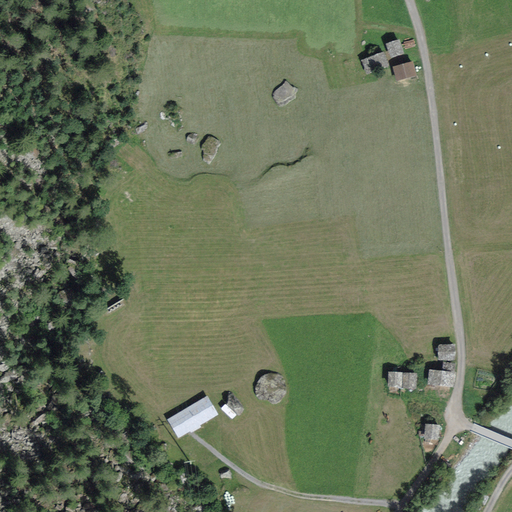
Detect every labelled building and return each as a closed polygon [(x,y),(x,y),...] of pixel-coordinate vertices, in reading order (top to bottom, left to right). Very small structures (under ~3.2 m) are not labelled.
[(405,57),(396,37),(382,43),(390,63),(405,57)] [(384,54),(363,59),(366,74),(388,69),(384,54)] [(415,62),(394,68),(397,83),(419,77),(415,62)] [(454,346),(440,346),(440,359),(454,359),(454,346)] [(454,374),(430,371),(429,383),(453,386),(454,374)] [(402,374),(389,373),(388,386),(401,386),(402,374)] [(415,387),(416,374),(404,373),(403,387),(415,387)] [(206,398),(169,420),(179,436),(216,414),(206,398)] [(439,446),(440,425),(425,424),(424,445),(439,446)]
